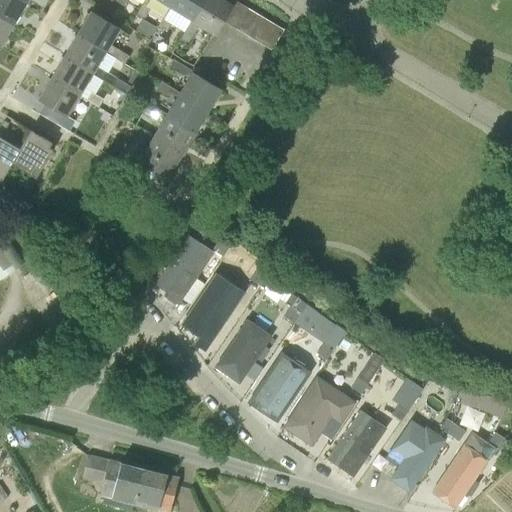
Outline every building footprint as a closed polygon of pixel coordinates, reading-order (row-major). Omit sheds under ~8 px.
[(28,1),(25,0),(0,0),(0,14),(15,23),(28,1)] [(173,0),(169,8),(191,21),(202,0),(173,0)] [(222,0),(202,0),(191,21),(215,35),(223,21),(232,6),(222,0)] [(150,9),(142,4),(137,13),(145,18),(150,9)] [(237,29),(249,36),(261,16),(249,9),(237,29)] [(99,49),(105,53),(119,29),(91,12),(77,35),(99,49)] [(15,23),(0,14),(0,43),(2,45),(15,23)] [(249,36),(261,43),(273,23),(261,16),(249,36)] [(171,23),(172,22),(164,17),(158,26),(166,31),(171,23)] [(261,43),(272,50),(283,30),(273,23),(261,43)] [(185,31),(180,39),(188,44),(194,34),(185,30),(185,31)] [(64,57),(93,75),(105,53),(99,49),(77,35),(64,57)] [(112,57),(124,64),(129,56),(117,49),(112,57)] [(51,79),(80,96),(93,75),(64,57),(51,79)] [(172,62),(169,68),(182,76),(187,67),(174,60),(172,62)] [(103,81),(112,86),(116,78),(104,70),(100,79),(103,81)] [(221,89),(192,72),(180,92),(209,109),(221,89)] [(38,99),(68,117),(80,96),(51,79),(38,99)] [(169,97),(174,89),(161,81),(156,90),(169,97)] [(90,92),(86,100),(98,107),(103,99),(90,92)] [(209,109),(180,92),(167,114),(196,131),(209,109)] [(148,103),(143,111),(156,119),(161,111),(148,103)] [(196,131),(167,114),(154,135),(183,153),(196,131)] [(0,181),(1,182),(12,164),(19,149),(1,138),(9,124),(4,120),(0,126),(0,181)] [(135,124),(130,133),(143,141),(148,132),(135,124)] [(22,188),(28,192),(53,150),(49,148),(52,143),(31,130),(19,149),(12,164),(30,175),(22,188)] [(183,153),(154,135),(140,160),(168,177),(183,153)] [(0,280),(24,264),(1,230),(0,230),(0,280)] [(156,285),(168,292),(199,242),(188,235),(156,285)] [(212,250),(223,257),(230,247),(220,240),(212,250)] [(250,280),(261,286),(267,276),(257,269),(250,280)] [(200,340),(217,316),(225,321),(245,293),(213,271),(176,324),(200,340)] [(301,313),(294,322),(324,343),(325,343),(336,327),(334,325),(330,322),(312,309),(306,305),(301,313)] [(284,317),(294,323),(294,322),(301,313),(290,306),(283,317),(284,317)] [(213,367),(239,384),(271,334),(246,317),(213,367)] [(336,327),(325,343),(334,350),(345,333),(344,333),(336,327)] [(325,343),(324,343),(317,353),(327,360),(334,350),(325,343)] [(245,401),(276,422),(309,371),(278,351),(245,401)] [(330,415),(338,421),(352,401),(314,375),(281,423),(311,444),(330,415)] [(358,377),(351,387),(361,394),(368,384),(358,377)] [(478,395),(472,393),(465,391),(464,392),(460,404),(472,409),(478,395)] [(397,406),(390,416),(400,423),(407,413),(397,406)] [(324,456),(337,465),(372,416),(359,408),(324,456)] [(379,473),(397,482),(410,461),(423,468),(441,437),(433,432),(436,427),(412,415),(379,473)] [(447,419),(440,428),(450,435),(457,425),(447,419)] [(488,441),(498,449),(505,439),(495,432),(488,441)] [(462,445),(432,490),(454,505),(485,460),(462,445)] [(134,504),(137,505),(145,470),(88,455),(82,477),(103,482),(100,495),(104,496),(103,503),(126,509),(132,511),(134,504)] [(166,511),(167,511),(166,511),(169,511),(178,479),(145,470),(137,505),(148,508),(147,511),(166,511)]
